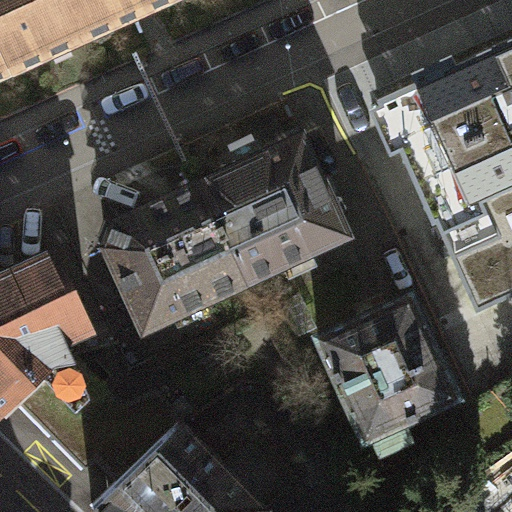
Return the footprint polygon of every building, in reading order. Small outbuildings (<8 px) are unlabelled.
[(0,0),(0,43),(11,67),(158,0),(0,0)] [(511,40),(454,67),(449,57),(413,73),(417,81),(378,98),(467,290),(511,269),(511,40)] [(0,72),(11,67),(0,43),(0,72)] [(300,133),(201,179),(247,278),(346,232),(300,133)] [(143,326),(247,278),(201,179),(114,219),(105,243),(143,326)] [(54,248),(0,272),(0,412),(1,413),(17,397),(56,359),(49,344),(89,326),(54,248)] [(408,292),(317,334),(365,438),(457,396),(408,292)] [(93,458),(118,482),(180,422),(154,394),(122,406),(71,357),(56,359),(17,397),(85,467),(93,458)] [(118,482),(96,505),(103,511),(256,511),(294,475),(250,429),(214,454),(180,422),(118,482)] [(511,511),(511,492),(488,511),(511,511)]
